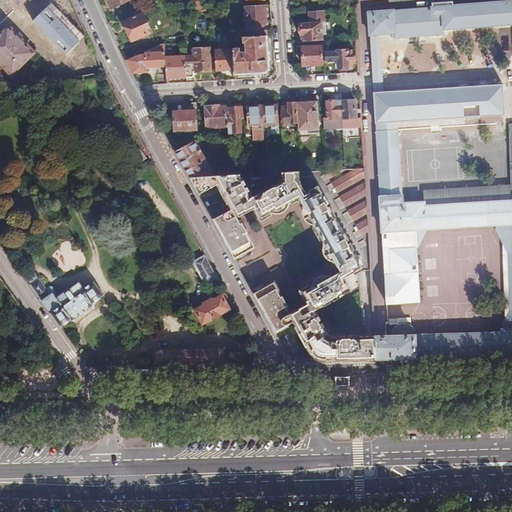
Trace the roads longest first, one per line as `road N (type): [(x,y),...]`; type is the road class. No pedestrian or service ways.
road 1 (residential): [(283,370),(132,95)]
road 2 (primary): [(115,496),(321,490)]
road 3 (primary): [(318,459),(112,463)]
road 4 (residential): [(79,374),(283,370)]
road 5 (primary): [(321,490),(511,482)]
road 6 (residential): [(285,87),(132,95)]
road 7 (residential): [(0,264),(79,374)]
road 8 (residential): [(376,369),(511,365)]
road 9 (primary): [(511,453),(386,456)]
